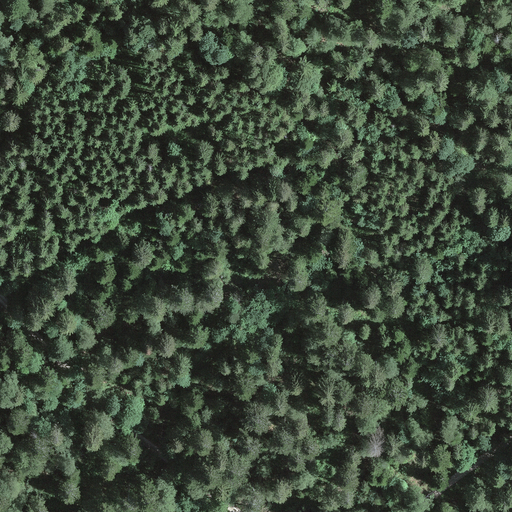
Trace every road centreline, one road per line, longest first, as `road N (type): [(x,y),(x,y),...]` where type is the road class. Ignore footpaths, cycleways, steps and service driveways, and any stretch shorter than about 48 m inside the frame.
road 1 (track): [(238,511),(104,404),(0,298)]
road 2 (track): [(511,440),(406,511)]
